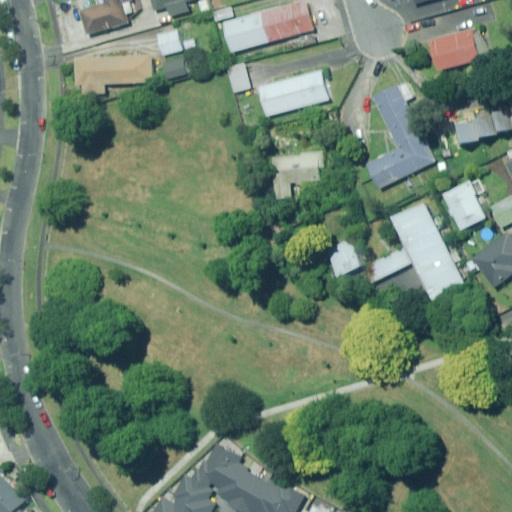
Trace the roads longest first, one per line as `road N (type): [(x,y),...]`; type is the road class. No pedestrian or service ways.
road 1 (residential): [(17,0),(33,67),(32,124),(13,241),(11,326),(42,440),(84,511)]
road 2 (unknown): [(379,33),(256,82)]
